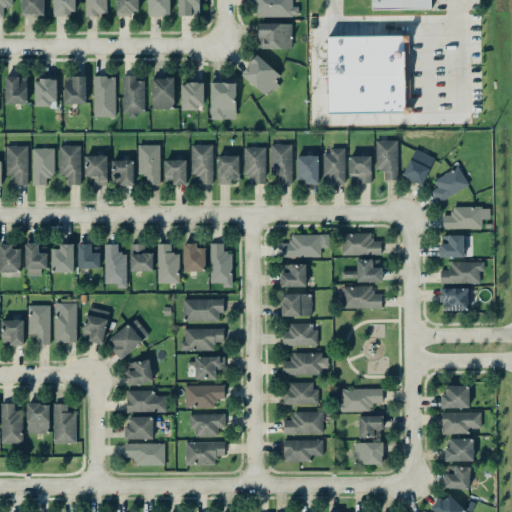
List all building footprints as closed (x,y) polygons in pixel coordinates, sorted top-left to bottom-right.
[(12,0),(0,0),(0,16),(4,16),(3,6),(12,6),(12,0)] [(22,0),(23,15),(43,14),(42,0),(22,0)] [(76,14),(75,0),(53,0),(53,15),(76,14)] [(85,0),(85,15),(107,15),(106,0),(85,0)] [(138,0),(116,0),(117,15),(139,14),(138,0)] [(169,0),(147,0),(148,16),(170,15),(169,0)] [(199,0),(178,0),(179,15),(200,14),(199,0)] [(292,0),(254,0),(255,16),(298,16),(298,6),(292,6),(292,0)] [(431,9),(431,0),(371,0),(371,9),(431,9)] [(292,23),(258,22),(258,37),(261,37),(261,48),(291,48),(292,23)] [(328,36),(328,113),(405,112),(404,35),(328,36)] [(268,96),(277,83),(275,81),(281,73),(255,55),(240,75),(268,96)] [(6,104),(28,103),(27,75),(5,76),(6,104)] [(145,114),(144,80),(136,80),(136,75),(122,75),(122,114),(145,114)] [(86,76),(64,76),(64,103),(86,104),(86,76)] [(94,116),(115,116),(115,76),(93,76),(94,116)] [(152,108),(175,108),(174,77),(152,78),(152,108)] [(57,79),(35,78),(35,107),(57,107),(57,79)] [(211,119),(236,118),(236,81),(210,82),(211,119)] [(182,108),(204,108),(204,82),(181,83),(182,108)] [(398,179),(397,140),(376,140),(376,170),(384,170),(384,180),(398,179)] [(160,184),(160,144),(139,144),(139,174),(145,174),(145,184),(160,184)] [(199,184),(213,184),(212,144),(192,144),(192,175),(199,175),(199,184)] [(270,144),(270,174),(278,174),(279,184),(292,183),(291,144),(270,144)] [(27,145),(7,145),(7,176),(14,176),(14,185),(28,185),(27,145)] [(80,145),(58,145),(59,175),(67,175),(67,184),(81,184),(80,145)] [(265,146),(244,147),(245,176),(251,175),(252,184),(266,183),(265,146)] [(32,148),(33,184),(46,184),(46,177),(54,177),(54,148),(32,148)] [(422,185),(435,157),(415,148),(402,176),(422,185)] [(325,184),(345,183),(344,149),(325,150),(325,184)] [(85,176),(94,176),(94,185),(107,185),(108,155),(85,155),(85,176)] [(239,155),(217,156),(218,184),(231,184),(231,177),(239,177),(239,155)] [(297,182),(319,182),(319,155),(296,155),(297,182)] [(371,155),(349,156),(349,176),(358,176),(358,183),(372,182),(371,155)] [(186,183),(186,159),(164,160),(165,183),(186,183)] [(111,160),(111,184),(133,184),(133,160),(111,160)] [(437,187),(432,191),(439,203),(469,185),(458,166),(433,180),(437,187)] [(442,228),(482,228),(482,219),(489,219),(489,206),(452,206),(452,215),(443,215),(442,228)] [(330,234),(291,233),(291,243),(282,242),(281,256),(321,257),(321,247),(329,247),(330,234)] [(342,255),(381,254),(381,241),(372,241),(372,233),(341,233),(342,255)] [(464,257),(464,235),(440,234),(440,257),(464,257)] [(183,270),(205,271),(206,247),(197,247),(197,243),(184,242),(183,270)] [(0,272),(20,272),(20,248),(12,248),(12,244),(0,243),(0,272)] [(47,268),(47,253),(39,253),(39,243),(26,243),(26,275),(41,275),(41,268),(47,268)] [(73,243),(60,244),(60,248),(51,248),(51,272),(74,272),(73,243)] [(100,252),(92,252),(91,243),(77,243),(78,268),(100,268),(100,252)] [(158,283),(179,282),(179,253),(171,253),(171,243),(158,243),(158,283)] [(232,286),(232,252),(224,252),(223,243),(210,243),(211,283),(222,283),(222,287),(232,286)] [(105,283),(118,283),(118,287),(126,287),(126,252),(118,252),(118,244),(105,244),(105,283)] [(130,270),(153,271),(153,253),(144,253),(144,244),(131,244),(130,270)] [(357,282),(383,281),(382,267),(373,268),(372,259),(356,259),(357,282)] [(479,283),(479,270),(484,270),(483,261),(449,261),(449,270),(440,270),(440,283),(479,283)] [(306,286),(306,263),(281,264),(282,286),(306,286)] [(382,307),(382,294),(372,294),(372,286),(341,286),(342,308),(382,307)] [(441,310),(467,310),(468,288),(441,287),(441,310)] [(311,316),(312,294),(282,293),(282,315),(311,316)] [(183,321),(219,320),(219,312),(224,312),(224,298),(183,299),(183,321)] [(76,303),(55,303),(54,342),(76,342),(76,303)] [(49,304),(28,305),(29,334),(36,334),(36,344),(50,344),(49,304)] [(81,338),(103,342),(109,310),(87,306),(81,338)] [(24,320),(1,319),(1,344),(23,344),(24,320)] [(108,339),(121,357),(149,337),(136,319),(108,339)] [(315,322),(288,323),(289,330),(282,330),(283,345),(316,344),(315,322)] [(184,327),(184,341),(179,341),(179,350),(215,351),(215,341),(223,342),(224,328),(184,327)] [(292,353),(292,360),(282,360),(283,374),(322,374),(322,368),(328,367),(328,353),(292,353)] [(224,356),(194,356),(195,379),(216,379),(216,370),(224,369),(224,356)] [(130,385),(153,381),(149,358),(125,363),(130,385)] [(283,404),(316,404),(316,382),(288,382),(288,390),(282,390),(283,404)] [(185,385),(185,407),(215,407),(215,398),(224,398),(224,384),(185,385)] [(469,408),(469,385),(445,385),(445,393),(441,393),(441,407),(469,408)] [(339,411),(371,411),(371,402),(382,402),(382,389),(339,388),(339,411)] [(166,411),(165,395),(154,395),(154,390),(126,390),(127,412),(166,411)] [(23,443),(23,410),(14,410),(14,403),(2,403),(2,443),(23,443)] [(27,433),(49,432),(49,403),(27,404),(27,433)] [(75,443),(76,412),(67,412),(67,403),(54,403),(53,442),(75,443)] [(322,411),(292,411),(292,419),(283,419),(283,434),(322,434),(322,411)] [(481,411),(441,412),(441,434),(470,433),(469,428),(481,428),(481,411)] [(218,436),(218,428),(225,427),(224,413),(189,414),(189,429),(195,428),(195,436),(218,436)] [(381,437),(381,415),(358,415),(359,437),(381,437)] [(153,439),(153,416),(129,416),(129,425),(125,425),(125,438),(153,439)] [(445,460),(473,460),(473,438),(449,438),(449,446),(445,446),(445,460)] [(283,439),(283,461),(311,462),(311,456),(322,456),(323,440),(283,439)] [(224,441),(185,442),(185,464),(215,464),(215,456),(224,456),(224,441)] [(383,463),(382,442),(353,442),(353,463),(383,463)] [(165,443),(125,443),(125,457),(134,457),(134,465),(164,465),(165,443)] [(470,466),(446,465),(446,487),(469,488),(470,466)] [(467,511),(465,509),(447,492),(431,508),(435,511),(467,511)]
